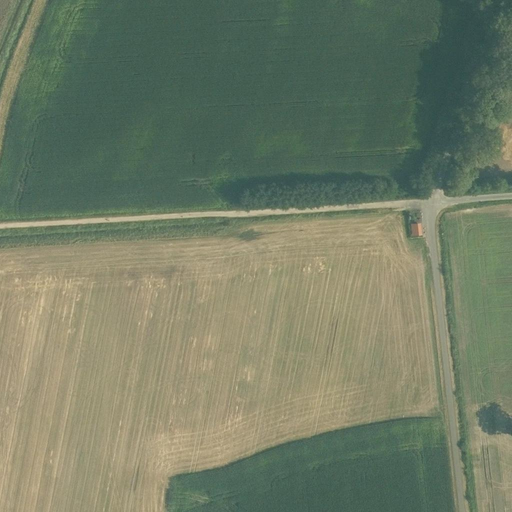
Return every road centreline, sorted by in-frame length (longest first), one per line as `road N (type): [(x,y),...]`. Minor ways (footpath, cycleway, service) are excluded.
road 1 (track): [(433,203),(0,227)]
road 2 (unclassified): [(433,203),(461,511)]
road 3 (unclassified): [(505,0),(433,203)]
